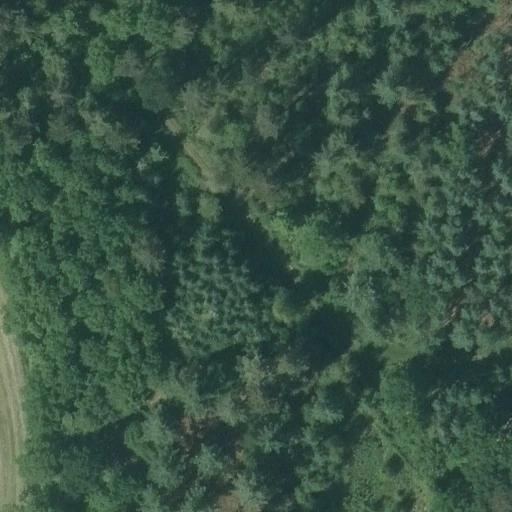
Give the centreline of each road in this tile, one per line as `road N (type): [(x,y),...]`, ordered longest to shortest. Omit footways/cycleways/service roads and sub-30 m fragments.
road 1 (track): [(478,511),(61,0)]
road 2 (track): [(342,346),(398,357),(511,340)]
road 3 (track): [(448,511),(511,384)]
